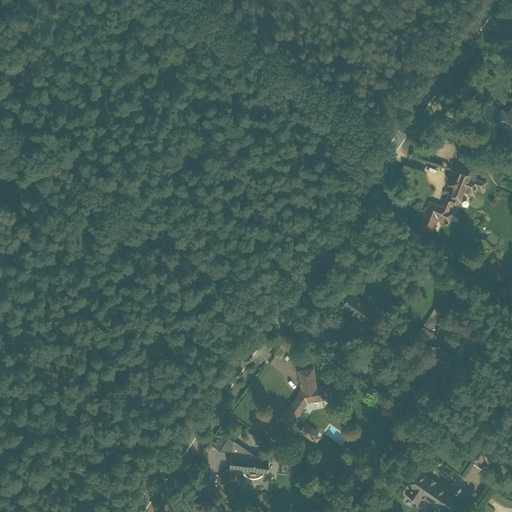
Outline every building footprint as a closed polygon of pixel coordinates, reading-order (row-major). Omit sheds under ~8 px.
[(491,121),(511,135),(511,99),(505,109),(501,106),(491,121)] [(484,192),(487,182),(469,177),(471,172),(453,167),(441,204),(426,199),(419,221),(435,226),(437,221),(448,224),(451,214),(455,215),(463,193),(473,196),(475,189),(484,192)] [(338,306),(364,324),(377,306),(351,288),(338,306)] [(429,325),(440,307),(432,301),(420,319),(429,325)] [(428,366),(450,373),(455,354),(433,348),(428,366)] [(324,384),(316,386),(312,367),(295,370),(299,389),(277,415),(292,424),(307,403),(327,399),(324,384)] [(296,427),(313,434),(316,424),(300,418),(296,427)] [(226,469),(266,473),(268,459),(228,454),(226,469)] [(450,511),(459,501),(416,468),(401,487),(431,510),(429,511),(450,511)]
